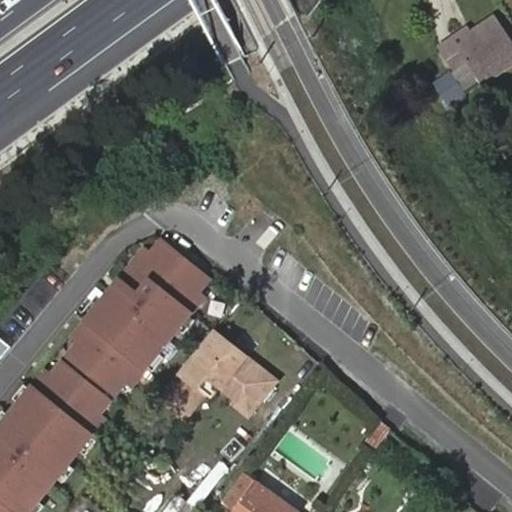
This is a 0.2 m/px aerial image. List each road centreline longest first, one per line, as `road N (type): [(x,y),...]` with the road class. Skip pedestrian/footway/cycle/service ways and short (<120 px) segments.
road 1 (residential): [(0,393),(127,234),(166,214),(198,227),(511,483)]
road 2 (residential): [(511,358),(399,229),(271,0)]
road 3 (motorway): [(0,94),(128,0)]
